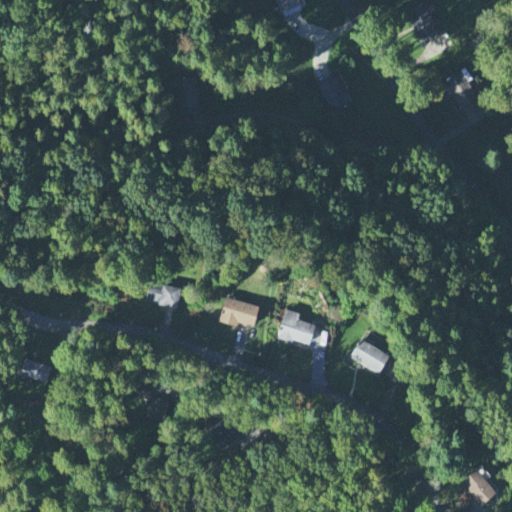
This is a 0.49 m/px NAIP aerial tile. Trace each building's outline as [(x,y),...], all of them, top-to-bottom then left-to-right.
[(439,39),(429,16),(410,24),(419,47),(439,39)] [(442,82),(455,109),(483,97),(475,80),(470,82),(465,72),(442,82)] [(317,83),(330,115),(350,106),(337,75),(317,83)] [(197,79),(171,79),(172,119),(184,119),(184,111),(198,111),(197,79)] [(176,312),(181,292),(151,284),(146,304),(176,312)] [(252,328),(257,308),(224,300),(218,324),(236,328),(237,325),(252,328)] [(298,315),(284,311),(276,339),(307,348),(313,327),(296,321),(298,315)] [(358,342),(350,362),(379,374),(388,354),(358,342)] [(50,369),(24,360),(18,376),(44,386),(50,369)] [(167,402),(150,398),(152,388),(142,386),(136,417),(163,423),(167,402)] [(234,450),(235,424),(207,423),(206,449),(234,450)] [(495,495),(476,472),(461,484),(480,508),(495,495)]
